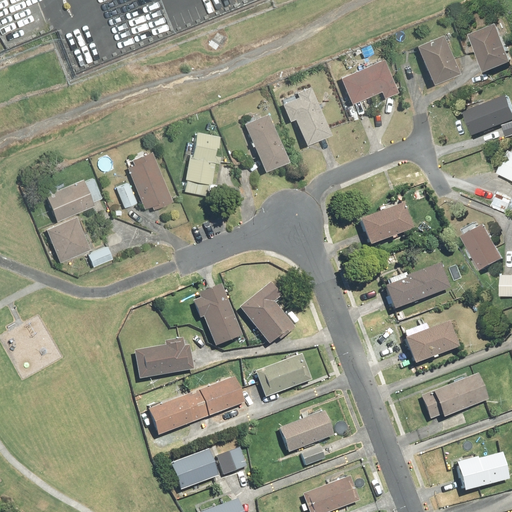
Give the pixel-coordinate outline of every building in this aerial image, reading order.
[(511,47),(500,22),(475,34),(492,71),(511,61),(511,47)] [(444,32),(417,44),(435,82),(462,70),(444,32)] [(385,58),(341,76),(352,102),(382,89),(385,96),(398,91),(385,58)] [(332,131),(312,86),(298,92),(299,96),(284,102),(292,119),(297,117),(308,142),(332,131)] [(511,96),(511,94),(469,111),(479,135),(511,121),(511,96)] [(270,112),(246,123),(267,169),(291,159),(270,112)] [(511,121),(503,126),(509,140),(511,138),(511,121)] [(222,136),(198,131),(186,190),(210,195),(217,161),(221,162),(222,154),(217,153),(218,145),(220,145),(222,136)] [(136,163),(129,166),(146,206),(152,204),(154,209),(175,200),(153,150),(134,158),(136,163)] [(511,152),(502,173),(511,177),(511,152)] [(86,176),(47,191),(58,219),(97,204),(86,176)] [(128,183),(113,189),(122,210),(137,204),(128,183)] [(511,197),(499,192),(494,204),(511,212),(511,197)] [(362,219),(371,243),(415,227),(405,202),(362,219)] [(78,215),(48,227),(62,261),(92,249),(78,215)] [(508,256),(488,224),(467,237),(487,269),(508,256)] [(107,246),(86,255),(91,267),(112,258),(107,246)] [(387,285),(395,308),(451,287),(442,262),(407,275),(407,277),(387,285)] [(511,275),(502,275),(501,298),(511,298),(511,275)] [(271,281),(240,307),(271,344),(284,333),(286,336),(296,327),(275,301),(283,295),(271,281)] [(242,334),(222,284),(199,293),(200,297),(194,300),(201,318),(204,317),(216,345),(242,334)] [(407,337),(416,363),(461,346),(451,320),(407,337)] [(135,350),(140,378),(195,369),(191,344),(185,345),(183,337),(165,340),(166,344),(135,350)] [(256,370),(266,396),(313,379),(303,352),(256,370)] [(479,373),(422,395),(431,420),(444,415),(445,417),(489,400),(479,373)] [(148,409),(158,435),(246,402),(236,375),(148,409)] [(279,428),(289,452),(335,435),(325,410),(279,428)] [(320,445),(298,454),(304,469),(327,460),(320,445)] [(171,464),(181,489),(220,474),(210,449),(171,464)] [(458,460),(466,490),(510,478),(503,452),(479,458),(478,455),(458,460)] [(303,493),(310,511),(328,511),(360,500),(351,476),(303,493)] [(200,511),(243,511),(239,498),(200,511)]
